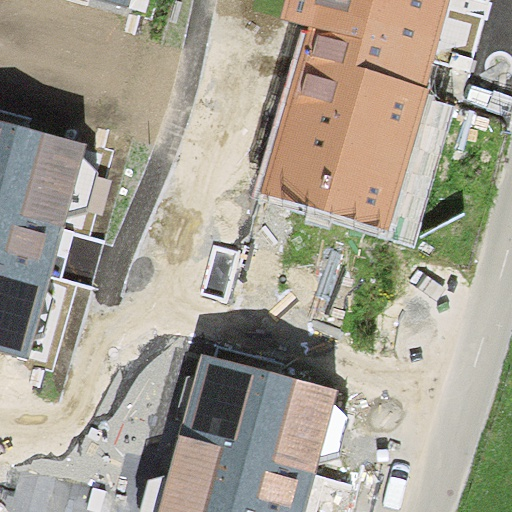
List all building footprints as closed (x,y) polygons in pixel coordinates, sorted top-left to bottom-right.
[(91,0),(132,11),(134,0),(91,0)] [(286,0),(281,21),(311,28),(370,41),(362,68),(423,90),(442,43),(452,0),(286,0)] [(370,41),(311,28),(263,192),(387,228),(407,160),(428,91),(423,90),(362,68),(370,41)] [(0,121),(0,352),(30,360),(58,255),(69,213),(90,208),(98,174),(85,158),(89,146),(0,121)] [(203,354),(170,477),(149,482),(140,511),(307,511),(310,501),(321,458),(342,454),(350,419),(337,404),(341,391),(203,354)]
